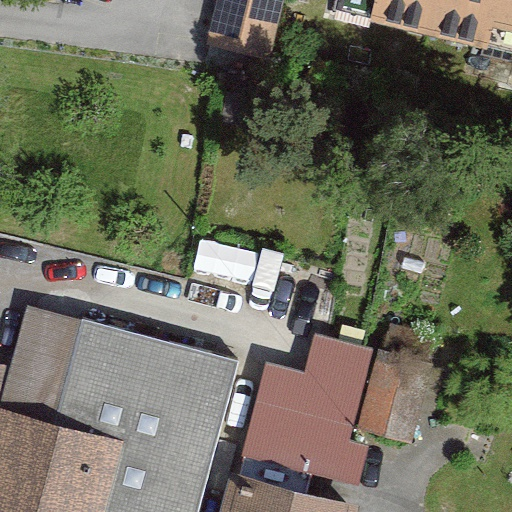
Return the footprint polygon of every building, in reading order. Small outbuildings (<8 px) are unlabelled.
[(277,0),(223,0),(215,34),(266,46),(277,0)] [(511,0),(377,0),(377,3),(511,34),(511,0)] [(194,511),(239,351),(27,297),(8,359),(0,382),(0,511),(194,511)] [(305,362),(266,353),(218,511),(353,511),(360,489),(371,435),(351,430),(374,341),(316,326),(305,362)] [(0,382),(8,359),(0,357),(0,382)]
